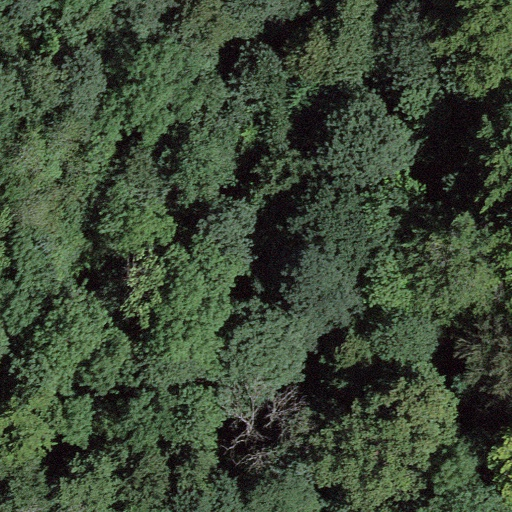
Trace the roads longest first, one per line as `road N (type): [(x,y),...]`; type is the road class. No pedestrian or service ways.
road 1 (track): [(172,511),(380,45)]
road 2 (track): [(380,45),(491,511)]
